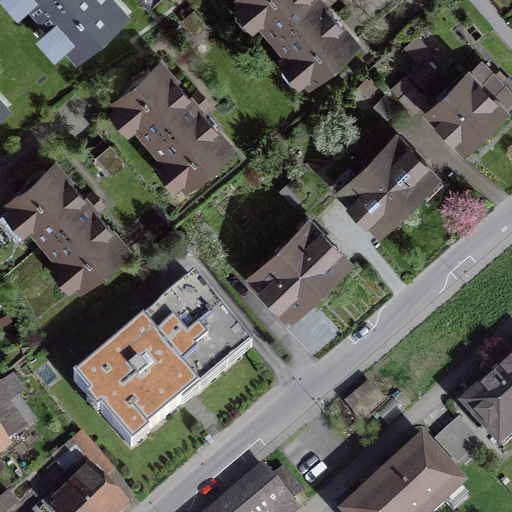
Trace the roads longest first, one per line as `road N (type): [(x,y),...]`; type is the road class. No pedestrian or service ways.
road 1 (residential): [(511,212),(168,511)]
road 2 (residential): [(511,335),(318,511)]
